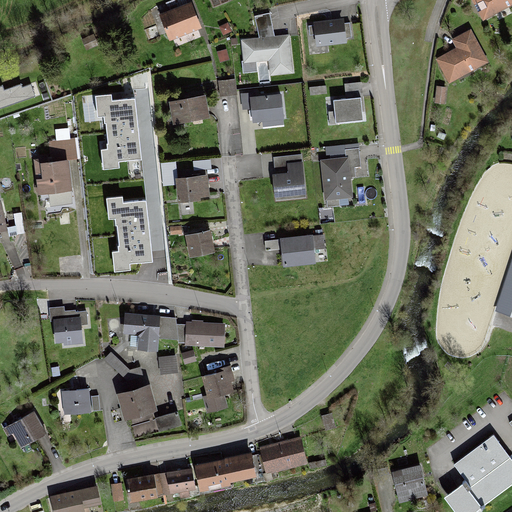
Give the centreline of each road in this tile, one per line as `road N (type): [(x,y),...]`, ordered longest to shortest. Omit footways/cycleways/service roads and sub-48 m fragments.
road 1 (tertiary): [(374,0),(401,208),(395,276),(377,323),(347,366),(260,429)]
road 2 (tertiary): [(260,429),(87,470),(1,511)]
road 3 (residential): [(244,307),(57,284),(0,287)]
road 4 (residential): [(244,307),(225,116)]
road 5 (residential): [(260,429),(244,307)]
